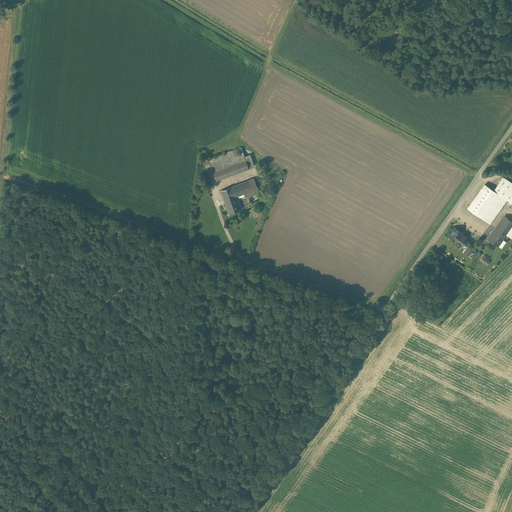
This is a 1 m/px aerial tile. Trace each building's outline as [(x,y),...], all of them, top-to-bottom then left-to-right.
[(243,153),(223,160),(228,176),(249,168),(245,158),(243,153)] [(245,158),(249,168),(255,166),(251,156),(245,158)] [(223,160),(211,165),(217,180),(228,176),(223,160)] [(254,178),(220,191),(226,205),(238,200),(237,196),(244,194),(245,198),(259,192),(254,178)] [(511,184),(502,178),(494,191),(503,197),(511,203),(511,184)] [(484,184),(467,208),(490,224),(494,217),(491,215),(503,197),(494,191),(484,184)] [(238,200),(226,205),(229,214),(242,209),(238,200)] [(511,235),(511,221),(504,216),(497,226),(496,227),(506,235),(510,238),(511,235)] [(506,235),(496,227),(497,226),(496,226),(488,239),(492,241),(492,243),(493,243),(494,243),(498,246),(506,235)] [(462,232),(454,227),(448,236),(455,241),(455,242),(456,242),(456,244),(458,245),(460,245),(461,246),(467,237),(461,233),(462,232)] [(470,256),(474,249),(468,245),(464,253),(470,256)] [(488,266),(491,261),(484,255),(480,260),(488,266)]
